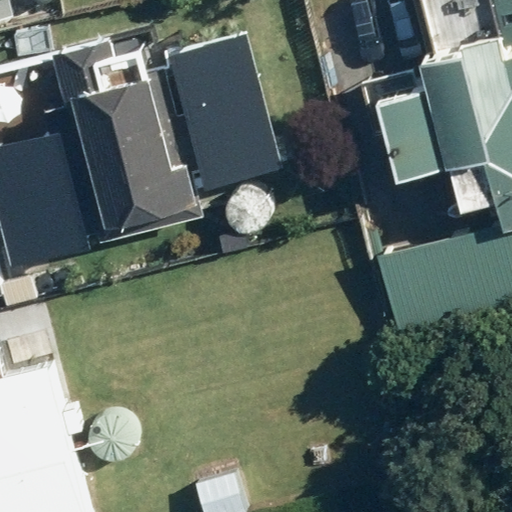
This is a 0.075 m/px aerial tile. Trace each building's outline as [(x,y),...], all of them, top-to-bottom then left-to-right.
[(511,0),(426,0),(439,48),(443,46),(449,73),(433,77),(430,62),(376,77),(389,126),(399,124),(409,167),(418,164),(427,198),(479,185),(484,199),(511,192),(511,215),(390,246),(410,331),(511,304),(511,0)] [(5,131),(32,246),(226,200),(219,170),(294,152),(264,26),(152,51),(143,10),(66,28),(79,84),(67,87),(73,116),(5,131)] [(0,289),(12,286),(2,246),(24,240),(19,225),(0,230),(0,289)] [(0,511),(104,511),(65,356),(0,373),(0,511)] [(176,511),(250,511),(253,511),(243,468),(170,486),(176,511)]
